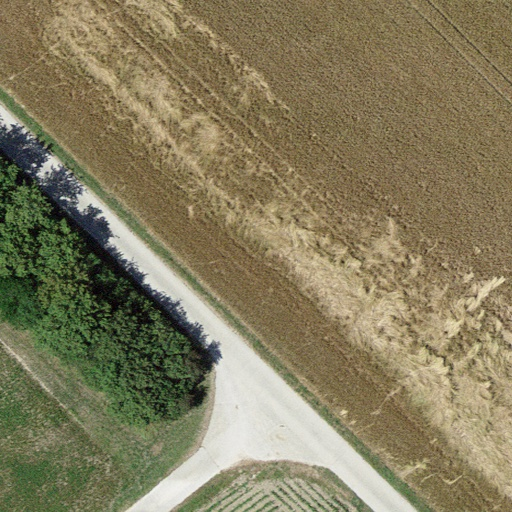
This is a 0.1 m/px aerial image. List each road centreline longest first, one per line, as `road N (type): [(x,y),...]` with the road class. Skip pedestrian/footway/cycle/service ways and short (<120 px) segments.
road 1 (track): [(392,511),(0,131)]
road 2 (track): [(281,403),(142,511)]
